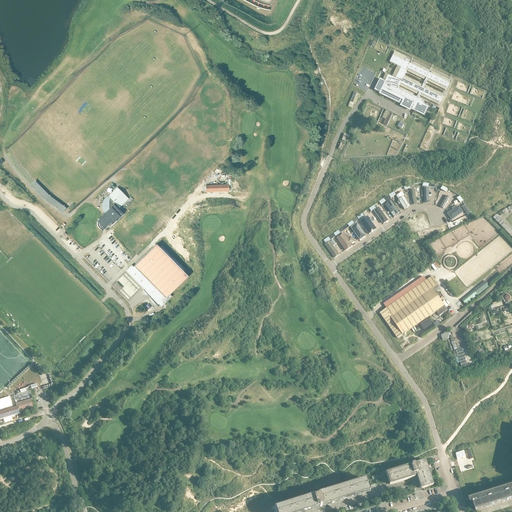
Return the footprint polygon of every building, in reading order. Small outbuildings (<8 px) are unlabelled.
[(116,38),(103,49),(107,53),(119,42),(116,38)] [(395,52),(393,55),(404,61),(405,59),(406,59),(406,57),(395,52)] [(117,97),(129,85),(99,54),(95,58),(99,62),(96,64),(93,60),(87,66),(109,89),(117,97)] [(397,66),(401,68),(395,78),(392,77),(388,75),(385,81),(379,93),(379,94),(401,104),(411,110),(416,100),(423,104),(424,101),(419,98),(420,96),(421,94),(439,103),(440,103),(442,98),(442,97),(423,88),(424,86),(427,81),(428,79),(447,88),(449,83),(430,74),(429,73),(410,64),(409,63),(410,61),(406,59),(405,59),(404,61),(393,55),(390,62),(397,66)] [(410,64),(429,73),(430,71),(411,62),(410,64)] [(401,68),(397,66),(392,77),(395,78),(401,68)] [(82,70),(70,82),(85,97),(97,85),(94,81),(87,88),(82,83),(89,77),(82,70)] [(430,74),(449,83),(450,81),(431,71),(430,74)] [(87,86),(93,81),(89,77),(84,83),(87,86)] [(379,93),(385,81),(380,79),(374,90),(379,93)] [(447,88),(428,79),(427,81),(446,90),(447,88)] [(85,97),(100,113),(112,101),(98,86),(85,97)] [(423,88),(442,97),(443,95),(424,86),(423,88)] [(354,92),(348,107),(352,109),(354,104),(356,104),(358,98),(359,98),(361,95),(354,92)] [(421,94),(420,96),(438,105),(439,103),(421,94)] [(416,100),(411,110),(424,116),(429,107),(423,104),(416,100)] [(82,102),(78,106),(81,109),(84,113),(88,109),(82,102)] [(90,120),(95,118),(91,109),(86,112),(90,120)] [(76,116),(88,125),(91,120),(80,111),(76,116)] [(386,111),(382,118),(385,119),(383,124),(387,126),(393,114),(389,112),(386,111)] [(101,134),(69,160),(81,174),(113,147),(104,136),(103,136),(101,134)] [(150,189),(155,183),(147,176),(143,170),(140,174),(137,175),(134,180),(131,181),(142,189),(143,192),(145,194),(148,191),(150,189)] [(100,183),(105,178),(101,174),(97,179),(100,183)] [(65,209),(35,179),(31,184),(57,209),(52,214),(55,217),(61,211),(62,212),(65,209)] [(68,197),(75,205),(94,188),(87,180),(68,197)] [(205,185),(205,192),(208,192),(208,194),(213,194),(213,192),(221,191),(221,194),(226,193),(226,191),(228,191),(228,185),(205,185)] [(111,207),(98,221),(104,227),(110,221),(112,223),(122,213),(119,210),(118,208),(119,207),(117,205),(120,202),(122,204),(128,199),(117,188),(109,196),(110,198),(108,200),(113,205),(112,205),(110,206),(111,207)] [(443,209),(449,197),(446,196),(440,207),(443,209)] [(403,197),(398,200),(404,209),(409,206),(403,197)] [(396,215),(399,213),(392,201),(386,205),(391,213),(394,211),(396,215)] [(466,204),(462,207),(467,215),(471,212),(466,204)] [(447,214),(452,221),(463,213),(458,206),(447,214)] [(388,221),(379,208),(372,212),(381,226),(388,221)] [(511,229),(496,214),(494,217),(511,235),(511,229)] [(370,219),(368,216),(360,222),(368,234),(376,229),(372,223),(374,222),(371,218),(370,219)] [(359,241),(366,237),(357,224),(350,228),(359,241)] [(348,239),(343,233),(336,239),(345,251),(352,246),(351,244),(354,242),(351,237),(348,239)] [(336,245),(332,240),(324,246),(334,259),(339,255),(333,247),(336,245)] [(131,265),(125,271),(144,290),(142,292),(144,295),(146,294),(150,298),(154,306),(156,305),(157,307),(158,306),(157,306),(158,304),(161,307),(171,296),(169,294),(187,276),(183,272),(186,269),(162,246),(159,248),(155,244),(133,267),(131,265)] [(126,273),(120,279),(124,283),(130,277),(126,273)] [(440,288),(432,276),(429,279),(428,277),(426,278),(427,280),(426,281),(423,276),(384,304),(386,308),(380,313),(398,338),(436,312),(439,316),(448,310),(435,292),(440,288)] [(122,288),(116,282),(113,286),(118,291),(122,288)] [(464,302),(466,304),(490,285),(488,283),(464,302)] [(446,330),(443,335),(440,335),(442,341),(448,339),(447,336),(449,333),(446,330)] [(462,368),(467,366),(462,349),(453,352),(455,358),(458,357),(462,368)] [(19,413),(33,408),(30,399),(16,404),(17,407),(0,412),(0,419),(0,420),(20,414),(19,413)] [(425,462),(386,474),(389,484),(415,476),(414,474),(417,473),(422,488),(432,485),(431,482),(425,462)] [(369,490),(366,480),(275,509),(276,511),(299,511),(319,506),(319,508),(321,507),(321,505),(369,490)] [(511,485),(471,499),(469,499),(471,504),(473,503),(475,510),(490,506),(511,498),(511,485)]
